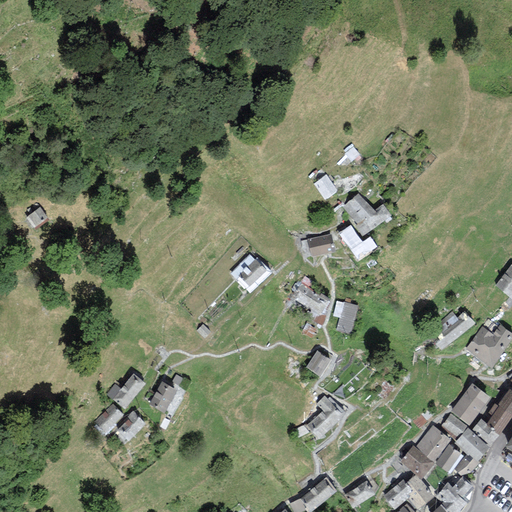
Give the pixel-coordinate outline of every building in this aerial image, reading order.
[(337,192),(326,175),(313,183),(325,200),(337,192)] [(358,194),(343,207),(357,224),(354,225),(362,236),(392,216),(383,204),(374,210),(358,194)] [(35,231),(50,220),(40,207),(26,218),(35,231)] [(351,225),(339,233),(358,261),(377,247),(371,238),(363,243),(351,225)] [(331,235),(307,240),(311,258),(335,253),(331,235)] [(249,287),(266,270),(254,259),(249,254),(230,274),(236,280),(239,277),(249,287)] [(511,265),(496,286),(511,297),(511,265)] [(299,282),(290,298),(320,315),(329,300),(299,282)] [(336,330),(350,334),(358,306),(343,302),(343,303),(336,302),(332,315),(339,317),(336,330)] [(431,339),(440,350),(475,323),(465,311),(457,318),(452,311),(435,324),(440,331),(431,339)] [(204,337),(210,330),(202,323),(196,330),(204,337)] [(317,330),(306,323),(301,332),(312,339),(317,330)] [(482,326),(465,350),(492,369),(511,339),(511,333),(500,325),(493,335),(482,326)] [(306,367),(319,377),(330,360),(317,351),(306,367)] [(125,410),(145,384),(133,374),(121,389),(115,384),(106,395),(125,410)] [(183,378),(175,374),(172,381),(179,385),(183,378)] [(149,404),(164,413),(177,391),(162,382),(149,404)] [(472,383),(451,411),(471,425),(491,398),(472,383)] [(486,425),(499,436),(511,416),(511,390),(510,389),(499,406),(495,403),(488,413),(492,416),(486,425)] [(322,411),(306,426),(317,439),(342,417),(345,415),(329,397),(326,399),(324,397),(315,404),(322,411)] [(113,405),(94,423),(105,434),(124,416),(113,405)] [(117,431),(129,441),(145,424),(136,415),(136,413),(133,411),(128,417),(129,418),(117,431)] [(467,427),(450,414),(441,426),(456,440),(467,427)] [(165,430),(170,421),(165,418),(160,428),(165,430)] [(481,419),(472,429),(491,446),(499,436),(486,425),(481,419)] [(433,426),(415,448),(433,462),(450,440),(433,426)] [(468,428),(454,443),(467,455),(468,453),(478,461),(490,448),(468,428)] [(449,445),(436,464),(448,472),(462,453),(449,445)] [(421,479),(434,464),(433,462),(415,448),(413,446),(400,461),(416,475),(421,479)] [(478,461),(468,453),(467,455),(455,469),(461,476),(470,473),(480,462),(478,461)] [(421,479),(416,475),(406,483),(412,491),(406,494),(409,498),(417,510),(434,498),(421,479)] [(326,478),(301,499),(307,507),(305,509),(307,511),(311,511),(337,491),(326,478)] [(447,482),(435,497),(443,503),(440,505),(445,511),(458,511),(469,501),(465,497),(474,489),(461,478),(453,487),(447,482)] [(403,479),(384,496),(394,510),(409,498),(406,494),(412,491),(406,483),(403,479)] [(344,495),(352,509),(375,495),(367,481),(344,495)] [(307,507),(301,499),(289,503),(292,511),(303,511),(307,511),(305,509),(307,507)]
